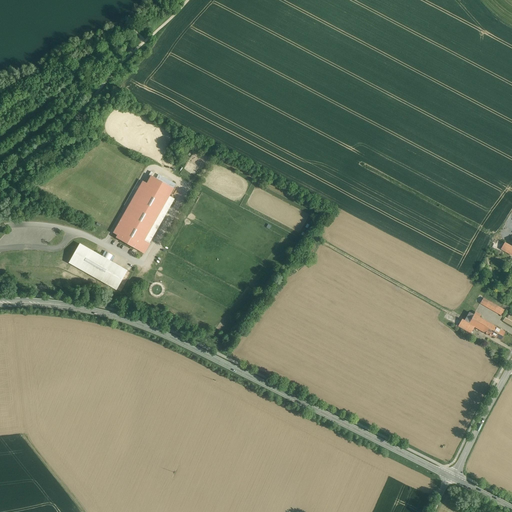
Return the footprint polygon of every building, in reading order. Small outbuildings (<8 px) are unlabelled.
[(151,176),(147,184),(143,181),(113,233),(122,238),(120,240),(134,248),(135,245),(145,251),(149,244),(149,243),(148,243),(144,241),(169,196),(173,188),(151,176)] [(169,196),(144,241),(148,243),(149,243),(174,199),(169,196)] [(511,246),(505,242),(502,249),(504,250),(511,254),(511,246)] [(128,270),(80,243),(70,263),(117,289),(128,270)] [(133,274),(128,271),(120,287),(124,289),(133,274)] [(489,301),(483,298),(480,303),(486,307),(489,301)] [(506,311),(489,301),(486,307),(503,317),(506,311)] [(497,328),(479,318),(481,315),(475,312),(471,320),(474,322),(472,326),(475,327),(492,336),(493,335),(497,328)] [(469,323),(462,319),(458,326),(471,333),(475,327),(472,326),(469,323)] [(505,332),(497,328),(493,335),(497,337),(497,338),(500,340),(505,332)]
